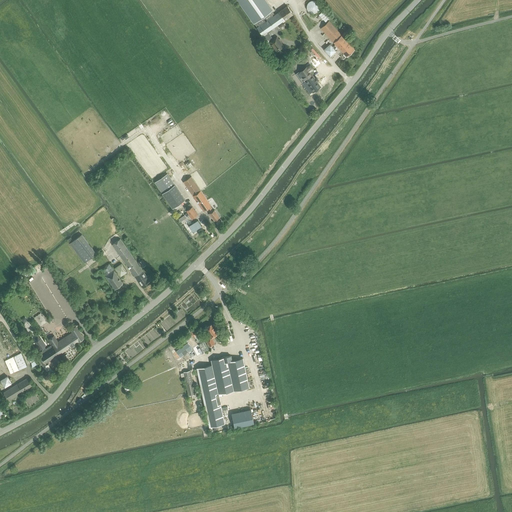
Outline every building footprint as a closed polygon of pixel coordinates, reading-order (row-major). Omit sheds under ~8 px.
[(262,36),(293,14),(287,6),(274,15),(271,11),(272,10),(264,0),(236,0),(253,23),(257,27),(256,27),(262,36)] [(318,3),(318,2),(317,2),(316,1),(315,1),(314,0),(313,0),(312,0),(311,1),(310,1),(309,2),(308,3),(307,4),(307,5),(307,6),(307,7),(307,8),(307,9),(307,10),(308,11),(309,12),(310,12),(311,13),(312,13),(313,13),(314,13),(315,13),(316,13),(317,12),(318,11),(319,10),(319,9),(319,8),(320,7),(320,6),(319,5),(319,4),(318,3)] [(324,11),(319,15),(326,22),(330,18),(324,11)] [(346,57),(354,50),(341,35),(329,21),(321,28),(333,43),(346,57)] [(275,52),(283,46),(277,36),(272,39),(271,37),(268,33),(263,36),(266,41),(267,40),(269,42),(268,42),(273,48),(272,48),(274,51),(275,52)] [(324,49),(330,56),(337,51),(330,43),(324,49)] [(310,65),(297,74),(300,78),(302,77),(305,81),(302,83),(310,93),(312,92),(313,92),(321,87),(317,81),(315,78),(313,75),(312,75),(309,71),(313,69),(310,65)] [(154,131),(158,138),(166,133),(161,126),(154,131)] [(185,200),(167,173),(155,182),(172,208),(185,200)] [(214,220),(219,217),(214,209),(213,210),(210,206),(211,205),(191,176),(183,182),(203,210),(207,208),(210,212),(209,213),(214,220)] [(184,207),(191,218),(198,214),(192,206),(190,203),(184,207)] [(198,220),(189,226),(193,232),(202,227),(198,220)] [(96,254),(88,243),(82,234),(70,243),(84,263),(96,254)] [(146,276),(128,250),(120,239),(112,244),(142,288),(154,280),(151,275),(150,276),(148,274),(146,276)] [(115,268),(121,276),(127,272),(121,263),(115,268)] [(114,270),(109,264),(101,269),(105,276),(114,270)] [(114,270),(105,276),(114,289),(123,283),(114,270)] [(34,317),(42,327),(49,321),(41,311),(34,317)] [(204,328),(210,338),(207,340),(206,340),(209,347),(215,343),(212,337),(214,336),(215,335),(217,334),(211,324),(208,326),(207,326),(205,327),(205,328),(204,328)] [(42,349),(43,351),(36,356),(43,367),(46,365),(45,363),(84,338),(76,326),(70,330),(72,332),(59,341),(58,342),(54,335),(48,340),(52,345),(46,349),(45,347),(46,346),(41,338),(38,337),(35,339),(35,343),(40,350),(42,349)] [(192,331),(191,332),(193,337),(200,333),(197,328),(192,331)] [(209,349),(204,341),(198,345),(203,352),(209,349)] [(187,343),(176,351),(180,356),(183,354),(183,355),(187,352),(187,351),(191,349),(187,343)] [(193,349),(197,356),(202,353),(197,346),(193,349)] [(27,366),(21,353),(5,361),(10,373),(18,370),(27,366)] [(196,368),(203,397),(209,427),(225,423),(218,394),(249,387),(243,358),(232,360),(231,356),(211,360),(212,365),(196,368)] [(195,394),(191,374),(190,371),(184,372),(184,376),(188,396),(195,394)] [(1,380),(5,387),(13,383),(8,375),(1,380)] [(30,388),(32,386),(27,378),(4,393),(9,401),(27,390),(28,390),(30,389),(30,388)] [(232,412),(235,427),(254,423),(252,409),(232,412)]
